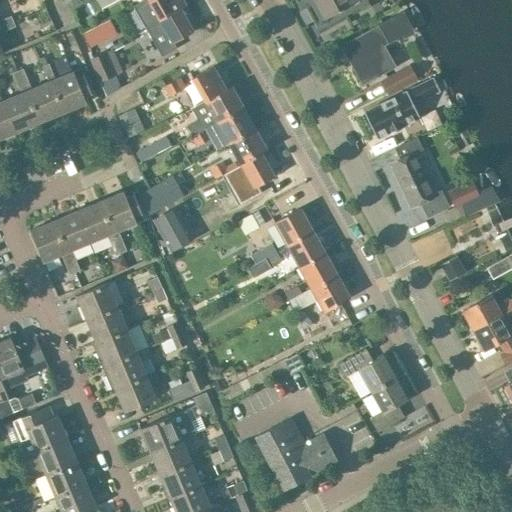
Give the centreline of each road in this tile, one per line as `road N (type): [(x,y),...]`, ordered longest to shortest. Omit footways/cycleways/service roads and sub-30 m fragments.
road 1 (unclassified): [(216,0),(456,432)]
road 2 (tertiary): [(486,415),(263,0)]
road 3 (residential): [(130,511),(42,305)]
road 4 (residential): [(456,432),(310,511)]
